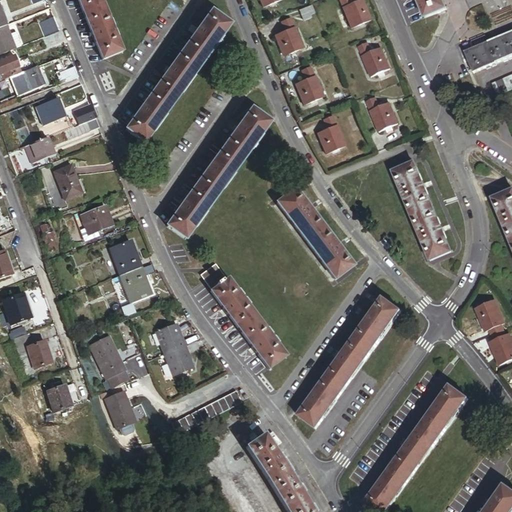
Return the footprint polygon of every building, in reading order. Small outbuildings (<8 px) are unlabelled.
[(72,0),(99,62),(119,53),(96,0),(72,0)] [(256,0),(260,8),(279,0),(278,0),(256,0)] [(348,30),(366,22),(361,9),(358,2),(348,7),(345,0),(337,0),(336,1),(348,30)] [(413,0),(421,20),(443,11),(439,3),(438,0),(413,0)] [(122,132),(140,144),(225,27),(207,14),(122,132)] [(45,39),(61,33),(56,19),(40,25),(45,39)] [(280,58),(299,49),(287,20),(278,24),(282,33),(272,38),(280,58)] [(0,56),(20,49),(16,39),(12,41),(7,27),(0,29),(0,56)] [(48,51),(66,43),(61,33),(45,39),(44,40),(48,51)] [(470,76),(511,58),(511,34),(503,38),(490,44),(471,52),(462,55),(470,76)] [(368,79),(387,71),(382,59),(378,51),(368,55),(364,46),(356,49),(368,79)] [(0,82),(9,79),(19,75),(13,59),(0,63),(0,82)] [(16,97),(44,86),(37,68),(19,75),(9,79),(16,97)] [(80,80),(76,69),(58,76),(62,86),(80,80)] [(301,106),(320,98),(307,69),(298,73),(302,82),(293,86),(301,106)] [(506,92),(511,89),(507,78),(501,81),(506,92)] [(500,95),(506,92),(501,81),(495,83),(500,95)] [(494,97),(500,95),(495,83),(489,86),(494,97)] [(58,101),(36,110),(43,128),(65,119),(58,101)] [(375,133),(394,125),(390,116),(386,105),(375,110),(371,101),(363,105),(375,133)] [(164,227),(182,240),(266,123),(248,110),(164,227)] [(323,155),(342,148),(329,119),(321,122),(322,125),(324,131),(320,133),(315,135),(323,155)] [(93,131),(99,129),(95,120),(89,122),(93,131)] [(68,141),(93,131),(89,122),(64,132),(68,141)] [(21,148),(27,165),(52,156),(45,139),(21,148)] [(426,262),(448,254),(412,166),(391,174),(426,262)] [(63,200),(79,194),(70,169),(53,175),(63,200)] [(330,281),(348,267),(291,191),(273,205),(330,281)] [(511,256),(511,197),(510,193),(489,202),(511,256)] [(95,230),(110,225),(102,205),(79,214),(84,228),(86,234),(95,230)] [(0,235),(11,231),(8,224),(0,227),(0,235)] [(46,255),(54,252),(45,228),(38,231),(46,255)] [(76,231),(80,242),(97,236),(95,230),(86,234),(84,228),(76,231)] [(121,276),(141,269),(132,242),(111,250),(121,276)] [(0,281),(9,278),(0,255),(0,254),(0,281)] [(212,267),(197,278),(208,293),(223,282),(212,267)] [(131,303),(151,296),(141,269),(121,276),(131,303)] [(263,371),(281,358),(224,281),(223,282),(208,293),(206,295),(263,371)] [(9,332),(30,323),(20,299),(0,306),(0,309),(4,318),(9,332)] [(294,419),(312,432),(396,314),(379,301),(294,419)] [(486,332),(488,338),(499,333),(497,327),(501,325),(492,303),(472,311),(481,334),(486,332)] [(0,332),(1,335),(9,332),(4,318),(0,319),(0,332)] [(176,327),(158,333),(175,377),(192,370),(176,327)] [(494,367),(511,359),(511,354),(505,337),(501,338),(499,333),(488,338),(490,343),(486,345),(494,367)] [(34,372),(51,366),(42,344),(28,350),(22,335),(9,340),(25,381),(36,377),(34,372)] [(120,376),(121,376),(108,339),(90,345),(103,382),(104,382),(120,376)] [(120,376),(104,382),(109,396),(125,390),(120,376)] [(53,416),(71,409),(63,389),(45,396),(53,416)] [(361,506),(369,511),(383,511),(464,402),(446,389),(361,506)] [(237,409),(243,406),(236,394),(230,397),(237,409)] [(230,413),(237,409),(230,397),(223,401),(230,413)] [(115,435),(134,429),(123,398),(105,405),(115,435)] [(224,417),(230,413),(223,401),(217,404),(224,417)] [(217,420),(224,417),(217,404),(210,408),(217,420)] [(210,424),(217,420),(210,408),(204,412),(210,424)] [(204,428),(210,424),(204,412),(197,415),(204,428)] [(197,431),(204,428),(197,415),(191,419),(197,431)] [(191,435),(197,431),(191,419),(184,423),(191,435)] [(184,439),(191,435),(184,423),(177,426),(184,439)] [(178,442),(184,439),(177,426),(171,430),(178,442)] [(273,485),(290,473),(270,442),(252,454),(273,485)] [(288,511),(299,511),(310,506),(290,473),(273,485),(288,511)] [(483,511),(509,511),(511,509),(511,496),(501,488),(483,511)]
